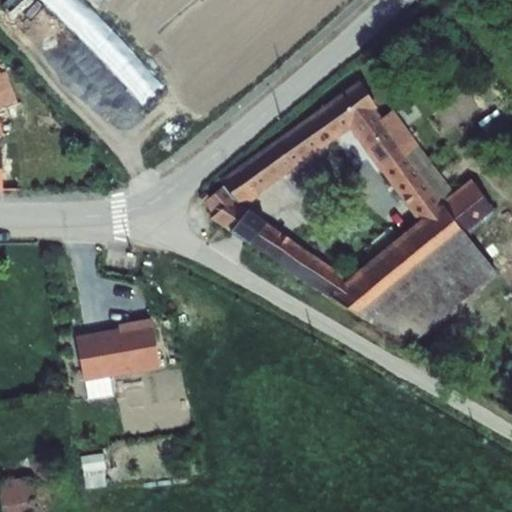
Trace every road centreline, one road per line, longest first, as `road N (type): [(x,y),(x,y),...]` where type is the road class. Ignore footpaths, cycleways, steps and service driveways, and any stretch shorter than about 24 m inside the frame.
road 1 (unclassified): [(0,218),(96,215),(148,204),(394,0)]
road 2 (track): [(148,204),(178,239),(511,433)]
